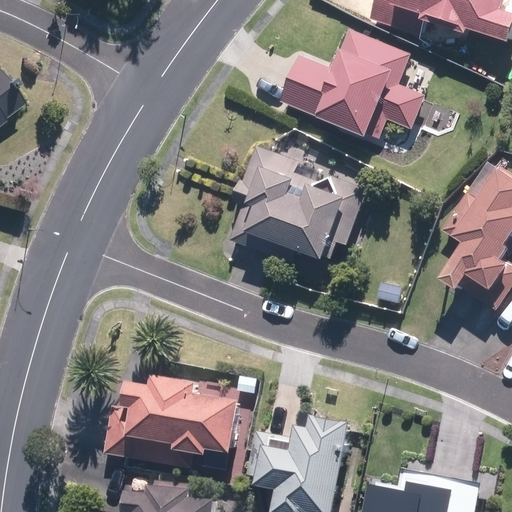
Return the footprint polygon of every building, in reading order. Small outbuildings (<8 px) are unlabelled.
[(377,0),(370,22),(433,43),(437,32),(463,41),(464,36),(504,50),(511,26),(511,22),(497,17),(503,0),(377,0)] [(301,59),(281,105),(365,140),(375,118),(411,133),(425,100),(397,88),(409,59),(349,33),(332,72),(301,59)] [(0,119),(16,108),(0,86),(0,119)] [(244,208),(230,244),(269,259),(273,248),(320,266),(329,243),(346,249),(367,192),(331,179),(326,190),(294,178),(298,166),(257,151),(236,204),(244,208)] [(511,271),(504,266),(511,255),(511,178),(500,170),(497,174),(487,167),(441,234),(452,242),(451,244),(460,250),(437,285),(453,296),(458,289),(495,313),(511,288),(511,271)] [(113,410),(104,456),(189,471),(191,459),(203,461),(205,453),(225,456),(234,409),(191,401),(193,390),(151,382),(149,394),(125,389),(121,411),(113,410)] [(331,511),(347,430),(307,423),(305,434),(292,432),(290,440),(255,434),(247,478),(255,480),(253,491),(276,495),(272,511),(331,511)] [(473,511),(479,482),(400,467),(395,490),(367,484),(361,511),(473,511)] [(209,511),(210,507),(187,505),(188,496),(146,491),(145,500),(124,498),(122,511),(209,511)]
